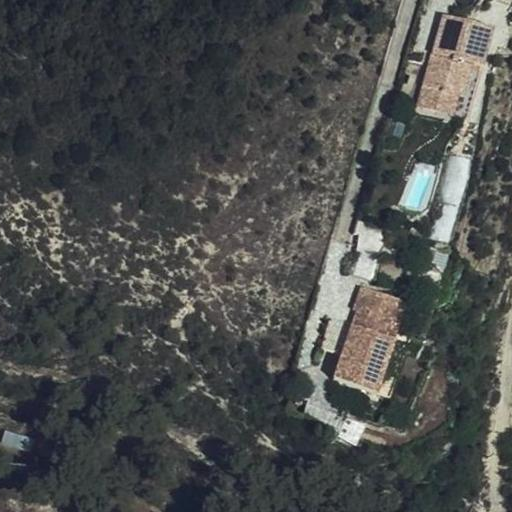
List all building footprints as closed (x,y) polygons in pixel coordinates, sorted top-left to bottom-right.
[(471,74),(421,59),(395,152),(413,157),(445,167),(452,146),(439,141),(448,110),(459,114),(471,74)] [(448,110),(439,141),(452,146),(462,114),(459,114),(448,110)] [(373,343),(341,332),(334,353),(338,355),(334,365),(314,358),(302,394),(323,402),(314,428),(355,443),(374,386),(360,381),(373,343)] [(360,381),(374,386),(377,377),(388,347),(373,343),(360,381)] [(377,377),(374,386),(355,443),(369,448),(392,382),(377,377)]
